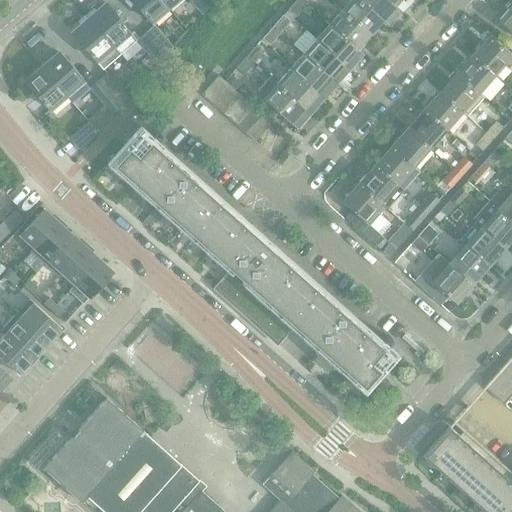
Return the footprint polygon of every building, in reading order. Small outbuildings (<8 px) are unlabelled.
[(132,0),(151,22),(168,9),(160,0),(132,0)] [(178,0),(160,0),(168,9),(178,0)] [(188,0),(202,15),(211,5),(206,0),(188,0)] [(296,0),(289,9),(296,16),(306,5),(301,0),(296,0)] [(376,32),(374,30),(383,21),(383,20),(360,0),(350,0),(341,10),(372,37),(376,32)] [(396,5),(389,0),(360,0),(383,20),(383,21),(384,22),(388,18),(386,16),(395,6),(396,5)] [(389,0),(396,5),(395,6),(402,12),(412,0),(389,0)] [(136,40),(131,33),(105,3),(88,18),(120,54),(136,40)] [(511,4),(511,5),(510,4),(506,9),(507,10),(499,20),(511,31),(511,4)] [(356,50),(358,52),(362,47),(360,46),(369,36),(371,38),(372,37),(341,10),(328,24),(357,50),(356,50)] [(291,23),(283,16),(273,27),(280,34),(291,23)] [(103,69),(120,54),(88,18),(72,32),(103,69)] [(343,65),(345,67),(349,62),(347,60),(356,50),(357,50),(328,24),(315,39),(344,64),(343,65)] [(173,47),(155,25),(146,33),(165,56),(173,47)] [(262,39),(270,46),(280,34),(273,27),(262,39)] [(136,41),(157,65),(165,56),(146,33),(136,41)] [(511,65),(511,57),(488,37),(472,55),(496,77),(505,66),(508,69),(511,65)] [(330,79),(332,81),(338,86),(343,81),(351,72),(343,65),(315,39),(302,54),(331,79),(330,79)] [(264,52),(257,45),(247,57),(254,63),(264,52)] [(89,89),(83,82),(57,52),(41,66),(67,96),(73,103),(89,89)] [(317,94),(319,96),(323,91),(322,89),(330,79),(331,79),(302,54),(289,68),(318,94),(317,94)] [(501,82),(496,77),(472,55),(455,74),(479,95),(485,100),(501,82)] [(236,69),(243,75),(254,63),(247,57),(236,69)] [(197,79),(203,72),(193,62),(186,70),(197,79)] [(24,81),(50,110),(67,96),(41,66),(24,81)] [(289,68),(276,83),(305,108),(317,94),(318,94),(289,68)] [(128,98),(107,73),(98,81),(120,107),(128,98)] [(455,74),(439,92),(463,113),(479,95),(455,74)] [(230,75),(225,81),(228,84),(235,90),(240,84),(230,75)] [(219,76),(201,95),(210,103),(228,84),(225,81),(219,76)] [(276,83),(270,77),(256,92),(298,130),(311,115),(305,109),(305,108),(276,83)] [(103,106),(112,116),(120,107),(98,81),(89,89),(103,106)] [(210,103),(219,111),(236,92),(235,90),(228,84),(210,103)] [(219,111),(228,119),(245,99),(236,92),(219,111)] [(439,92),(423,110),(447,131),(463,113),(439,92)] [(228,119),(237,127),(254,107),(245,99),(228,119)] [(103,106),(87,119),(89,122),(98,132),(109,119),(112,116),(103,106)] [(237,127),(246,134),(263,115),(254,107),(237,127)] [(423,110),(407,128),(431,150),(447,131),(423,110)] [(255,142),(272,123),(263,115),(246,134),(255,142)] [(504,128),(496,121),(485,133),(493,140),(504,128)] [(98,132),(89,122),(70,138),(81,151),(98,132)] [(365,393),(393,361),(399,355),(141,126),(107,164),(230,274),(234,270),(246,281),(242,285),(365,393)] [(407,128),(390,146),(414,168),(431,150),(407,128)] [(475,145),(483,151),(493,140),(485,133),(475,145)] [(390,146),(374,164),(398,186),(414,168),(390,146)] [(500,158),(492,152),(482,163),(490,170),(500,158)] [(472,166),(464,158),(453,170),(461,177),(472,166)] [(469,177),(477,184),(480,181),(490,170),(482,163),(469,177)] [(358,183),(385,207),(388,209),(404,191),(398,186),(374,164),(358,183)] [(443,182),(451,189),(461,177),(453,170),(443,182)] [(490,170),(480,181),(484,185),(494,173),(490,170)] [(366,222),(370,225),(385,207),(358,183),(341,201),(351,210),(365,223),(366,222)] [(497,192),(489,201),(511,222),(511,189),(509,187),(502,196),(497,192)] [(467,194),(460,189),(450,200),(457,206),(467,194)] [(437,201),(429,194),(419,205),(428,212),(437,201)] [(439,212),(446,218),(457,206),(450,200),(439,212)] [(511,222),(489,201),(473,220),(481,227),(505,248),(511,240),(511,222)] [(419,205),(404,223),(412,231),(428,212),(419,205)] [(44,209),(19,236),(33,249),(34,250),(59,222),(44,209)] [(14,210),(0,224),(0,242),(24,219),(14,210)] [(351,210),(343,219),(372,244),(380,235),(381,234),(370,225),(366,222),(365,223),(351,210)] [(150,215),(142,224),(147,229),(155,220),(150,215)] [(33,249),(31,252),(45,265),(72,235),(59,222),(34,250),(33,249)] [(388,243),(396,250),(412,231),(404,223),(387,242),(388,243)] [(438,234),(428,225),(418,236),(428,245),(438,234)] [(481,227),(465,245),(489,267),(505,248),(481,227)] [(72,235),(45,265),(58,277),(60,274),(86,247),(72,235)] [(174,236),(169,242),(174,248),(180,241),(174,236)] [(401,255),(411,264),(428,245),(418,236),(401,255)] [(388,243),(381,252),(388,258),(396,250),(388,243)] [(465,245),(448,263),(472,285),(489,267),(465,245)] [(86,247),(60,274),(74,286),(99,259),(86,247)] [(8,259),(0,251),(0,262),(3,265),(8,259)] [(439,255),(414,282),(439,304),(447,295),(456,303),(472,285),(448,263),(439,255)] [(99,259),(74,286),(89,300),(107,280),(108,279),(113,273),(114,273),(99,259)] [(12,273),(6,279),(15,287),(20,281),(12,273)] [(29,280),(24,286),(33,294),(38,288),(29,280)] [(48,298),(43,304),(52,312),(57,306),(48,298)] [(32,303),(18,318),(45,343),(59,328),(32,303)] [(60,309),(55,314),(64,322),(69,317),(60,309)] [(18,318),(5,333),(32,358),(45,343),(18,318)] [(5,333),(0,338),(0,357),(18,373),(32,358),(5,333)] [(511,356),(484,388),(485,389),(485,388),(503,404),(511,394),(511,356)] [(389,385),(382,379),(371,391),(378,398),(389,385)] [(292,451),(282,462),(262,484),(279,500),(267,511),(225,511),(196,485),(200,481),(107,397),(43,467),(82,502),(87,496),(104,511),(360,511),(341,495),(339,498),(312,474),(314,471),(292,451)] [(511,511),(511,484),(448,427),(422,456),(483,511),(511,511)]
